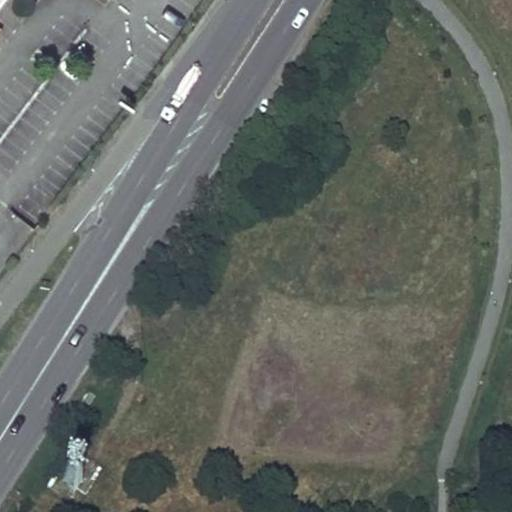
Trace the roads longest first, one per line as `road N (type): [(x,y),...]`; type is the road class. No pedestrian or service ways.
road 1 (primary): [(0,466),(303,0)]
road 2 (primary): [(172,123),(0,397)]
road 3 (unclassified): [(172,123),(101,179),(0,309)]
road 4 (primary): [(250,0),(172,123)]
